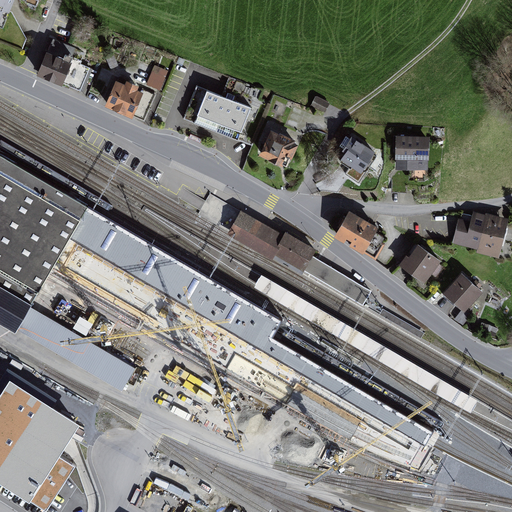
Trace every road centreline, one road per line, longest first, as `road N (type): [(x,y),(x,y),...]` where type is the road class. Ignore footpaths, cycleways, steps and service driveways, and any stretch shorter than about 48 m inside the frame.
road 1 (tertiary): [(25,85),(288,213)]
road 2 (tertiary): [(288,213),(446,331),(511,368)]
road 3 (track): [(301,203),(342,118),(432,48),(471,0)]
road 4 (unclassified): [(511,198),(403,209),(301,203),(288,213)]
